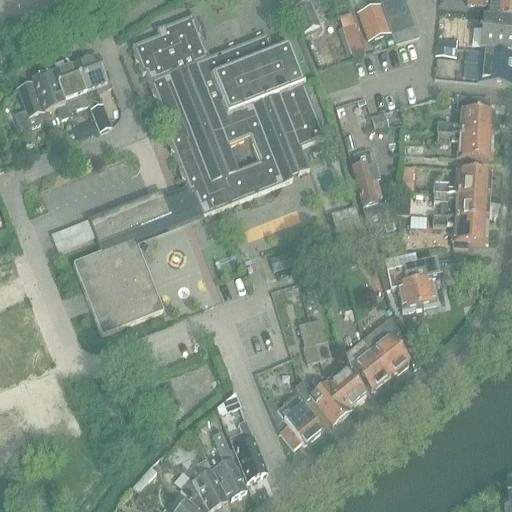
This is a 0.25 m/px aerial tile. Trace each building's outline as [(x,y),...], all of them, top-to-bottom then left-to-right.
[(374,0),(369,0),(361,3),(364,11),(377,6),(374,0)] [(380,8),(382,14),(405,6),(402,0),(382,0),(378,2),(380,8)] [(487,10),(486,19),(511,21),(511,0),(466,0),(466,8),(487,10)] [(308,5),(293,11),(303,36),(319,30),(308,5)] [(409,18),(405,6),(382,14),(386,26),(409,18)] [(380,8),(357,16),(367,44),(390,36),(386,26),(382,14),(380,8)] [(413,30),(409,18),(386,26),(390,36),(390,38),(413,30)] [(208,61),(192,19),(165,30),(164,29),(155,33),(158,39),(131,50),(142,78),(145,76),(170,138),(166,140),(188,194),(164,203),(160,194),(87,223),(100,256),(73,267),(101,337),(161,313),(133,243),(201,217),(202,220),(292,184),(290,181),(309,173),(300,151),(324,141),(287,48),(272,54),(266,38),(208,61)] [(483,19),(481,54),(484,54),(511,55),(511,21),(486,19),(483,19)] [(340,31),(351,62),(352,61),(363,58),(353,27),(340,31)] [(413,30),(390,38),(394,49),(410,44),(417,42),(413,30)] [(456,52),(435,50),(434,72),(454,73),(456,52)] [(511,89),(511,80),(511,55),(484,54),(481,86),(511,89)] [(95,61),(75,68),(98,136),(108,133),(94,93),(104,90),(105,94),(111,92),(106,78),(102,79),(95,61)] [(75,68),(52,76),(62,106),(66,116),(89,109),(75,68)] [(52,76),(36,82),(30,84),(31,87),(16,92),(24,115),(13,118),(19,135),(39,128),(35,119),(56,112),(60,124),(68,121),(62,106),(52,76)] [(451,132),(451,128),(437,127),(436,137),(491,140),(492,116),(487,115),(488,103),(456,101),(456,115),(460,115),(459,132),(451,132)] [(379,116),(370,119),(373,132),(387,129),(383,115),(379,116)] [(76,143),(98,135),(95,126),(73,134),(76,143)] [(436,147),(436,148),(450,149),(450,144),(458,144),(457,163),(489,164),(491,140),(459,138),(451,138),(436,137),(436,147)] [(351,138),(343,141),(346,154),(355,151),(351,138)] [(371,242),(384,239),(375,202),(381,200),(376,182),(370,184),(366,168),(371,167),(368,153),(354,157),(355,163),(356,168),(351,170),(371,242)] [(404,170),(403,178),(415,179),(415,171),(404,170)] [(447,192),(448,188),(434,187),(433,197),(455,198),(487,200),(489,176),(456,174),(455,193),(447,192)] [(433,197),(432,207),(439,207),(439,221),(454,222),(486,224),(487,200),(455,198),(433,197)] [(287,201),(242,219),(247,231),(292,213),(287,201)] [(398,206),(397,218),(411,219),(412,207),(398,206)] [(445,227),(453,227),(452,252),(467,253),(467,247),(485,248),(486,224),(454,222),(432,220),(431,230),(445,231),(445,227)] [(332,245),(318,249),(321,257),(334,253),(332,245)] [(273,275),(291,270),(288,257),(270,262),(273,275)] [(430,282),(438,280),(435,264),(379,276),(384,295),(389,294),(397,292),(402,316),(437,308),(434,290),(431,291),(430,282)] [(370,354),(390,379),(395,374),(397,377),(408,368),(406,366),(408,364),(391,343),(399,336),(389,323),(373,335),(375,337),(364,346),(370,354)] [(319,324),(299,329),(302,341),(322,336),(319,324)] [(322,336),(302,341),(305,352),(303,353),(306,368),(318,365),(314,350),(325,347),(322,336)] [(390,379),(370,354),(361,344),(345,357),(349,371),(352,369),(372,394),(390,379)] [(325,347),(314,350),(318,365),(330,362),(326,347),(325,347)] [(0,380),(7,377),(9,383),(11,383),(0,356),(0,380)] [(325,384),(326,387),(326,388),(349,416),(349,415),(348,413),(347,413),(365,399),(345,374),(334,383),(331,380),(325,384)] [(171,403),(193,395),(189,385),(167,394),(171,403)] [(349,416),(326,388),(316,396),(314,393),(310,395),(302,386),(294,392),(306,406),(309,403),(332,430),(349,416)] [(222,408),(216,413),(219,419),(225,416),(239,411),(237,406),(238,407),(237,406),(234,398),(222,408)] [(269,402),(265,406),(278,437),(279,436),(293,453),(301,447),(303,449),(322,434),(294,400),(278,413),(269,402)] [(21,460),(4,416),(0,417),(0,456),(4,466),(21,460)] [(240,438),(228,442),(232,453),(245,487),(266,479),(245,426),(237,429),(240,438)] [(220,436),(211,439),(223,469),(211,475),(226,506),(246,496),(231,467),(233,467),(220,436)] [(191,438),(183,442),(187,452),(195,448),(191,438)] [(82,444),(66,443),(62,490),(78,492),(82,444)] [(193,480),(188,483),(204,511),(214,511),(226,506),(211,475),(206,464),(195,470),(200,481),(194,484),(193,480)] [(150,471),(132,492),(138,498),(156,476),(150,471)] [(185,504),(178,511),(204,511),(188,483),(179,494),(189,501),(186,505),(185,504)]
